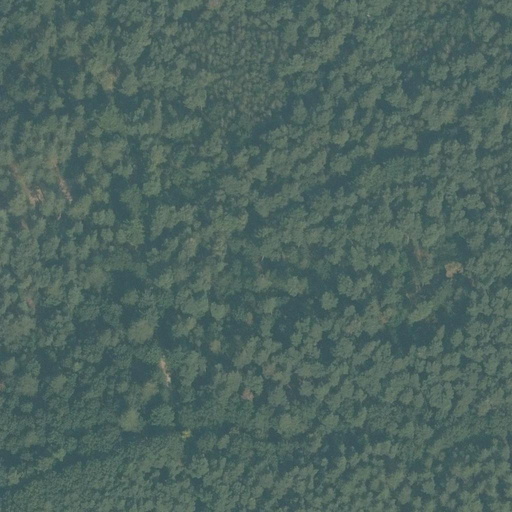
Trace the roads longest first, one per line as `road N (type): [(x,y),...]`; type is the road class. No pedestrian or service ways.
road 1 (track): [(0,500),(130,443),(173,434),(511,450)]
road 2 (track): [(150,290),(511,91)]
road 3 (track): [(117,92),(144,261)]
